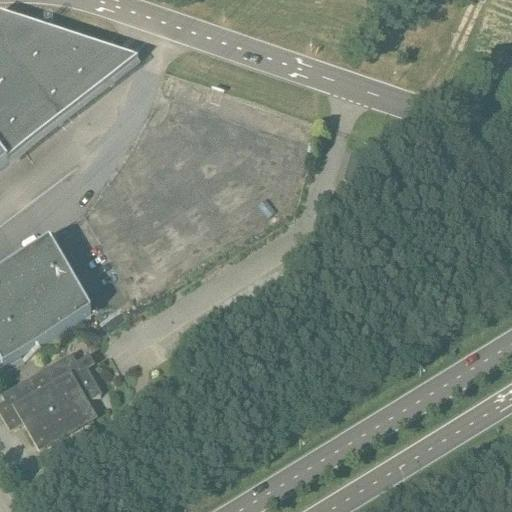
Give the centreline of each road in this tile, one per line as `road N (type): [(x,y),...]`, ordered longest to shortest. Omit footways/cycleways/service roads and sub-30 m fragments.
road 1 (primary): [(511,138),(90,0)]
road 2 (primary): [(511,345),(238,511)]
road 3 (primary): [(328,511),(511,399)]
